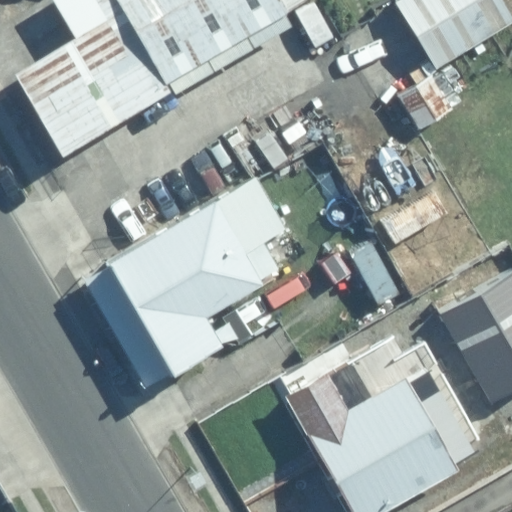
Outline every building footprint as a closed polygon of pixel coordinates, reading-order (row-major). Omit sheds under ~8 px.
[(236,35),(301,0),(48,0),(70,40),(11,71),(51,146),(241,45),(236,35)] [(511,13),(504,0),(387,0),(426,65),(511,14),(511,13)] [(425,67),(392,87),(415,125),(448,105),(425,67)] [(256,168),(66,267),(127,385),(223,335),(205,300),(300,251),(256,168)] [(511,181),(434,222),(459,270),(511,242),(511,181)] [(322,356),(271,384),(342,511),(355,511),(475,446),(425,356),(346,400),(322,356)] [(511,413),(496,423),(511,449),(511,413)]
